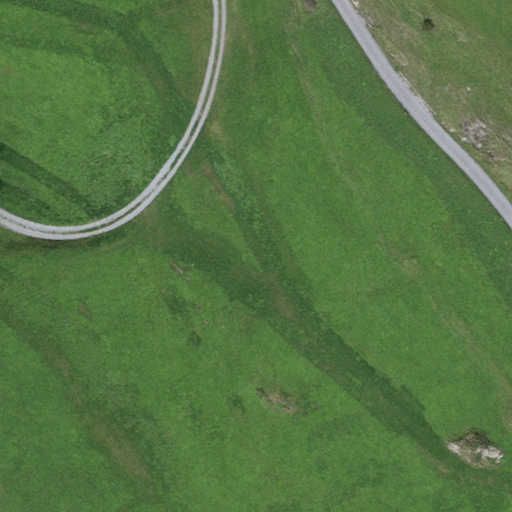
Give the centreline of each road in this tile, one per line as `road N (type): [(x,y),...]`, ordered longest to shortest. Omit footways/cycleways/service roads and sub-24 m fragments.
road 1 (track): [(0,217),(25,231),(77,235),(118,220),(166,183),(213,87),(223,0)]
road 2 (residential): [(338,0),(424,114),(511,211)]
